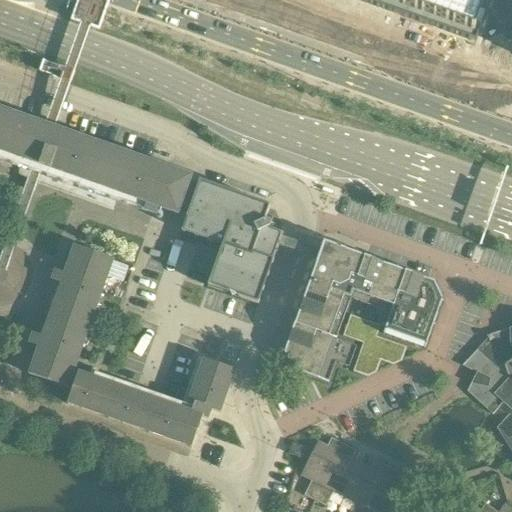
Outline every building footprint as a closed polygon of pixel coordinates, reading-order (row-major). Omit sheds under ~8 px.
[(351,0),(366,5),(375,8),(379,10),(387,13),(433,29),(441,32),(445,33),(449,34),(463,40),(467,41),(471,42),(475,44),(479,33),(478,33),(481,24),(482,25),(490,0),(351,0)] [(190,179),(123,155),(0,111),(0,161),(159,218),(162,211),(177,216),(190,179)] [(269,206),(199,182),(182,232),(222,246),(208,287),(258,305),(283,235),(279,233),(282,227),(275,212),(268,209),(269,206)] [(342,250),(329,246),(320,250),(316,263),(315,263),(314,265),(315,265),(294,325),(293,324),(292,326),(293,327),(284,351),(283,351),(282,354),(283,353),(292,372),(291,373),(294,374),(294,372),(327,384),(335,364),(348,369),(356,348),(336,340),(350,300),(390,314),(382,335),(423,350),(440,303),(441,303),(442,301),(441,301),(433,283),(434,282),(431,281),(431,282),(406,273),(407,272),(404,271),(404,272),(365,259),(366,257),(364,256),(363,258),(345,251),(345,250),(343,249),(342,250)] [(51,311),(90,325),(113,261),(74,247),(68,265),(74,267),(64,297),(57,294),(51,311)] [(79,357),(90,325),(51,311),(45,328),(52,330),(41,360),(35,358),(28,375),(67,389),(79,357)] [(511,328),(485,337),(487,338),(462,366),(476,374),(467,392),(501,424),(496,429),(511,454),(511,328)] [(188,413),(181,410),(78,374),(67,405),(191,449),(202,419),(207,421),(211,411),(220,414),(235,372),(203,361),(188,403),(191,404),(188,413)] [(314,502),(343,445),(330,439),(323,453),(314,449),(300,476),(310,481),(303,497),(314,502)] [(287,455),(299,459),(303,448),(291,444),(287,455)] [(343,498),(357,471),(348,466),(355,451),(343,445),(314,502),(325,508),(333,493),(343,498)] [(363,511),(386,467),(374,461),(366,475),(357,471),(343,498),(354,503),(349,511),(363,511)] [(398,473),(386,467),(363,511),(390,511),(400,492),(391,488),(398,473)]
